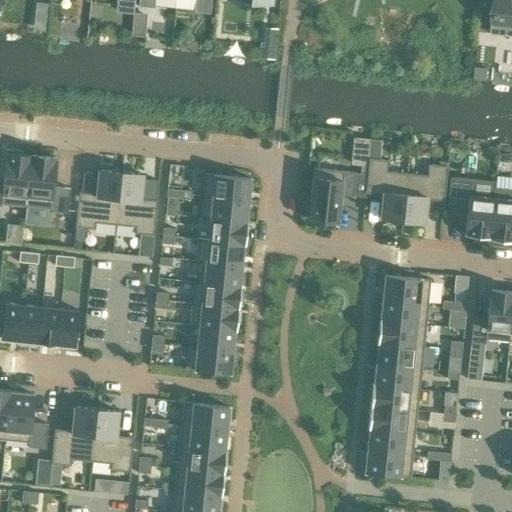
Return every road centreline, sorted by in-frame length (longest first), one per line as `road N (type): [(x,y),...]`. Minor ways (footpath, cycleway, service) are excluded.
road 1 (residential): [(511,262),(272,238),(280,156),(0,131)]
road 2 (residential): [(248,391),(0,364)]
road 3 (residential): [(511,508),(347,492)]
